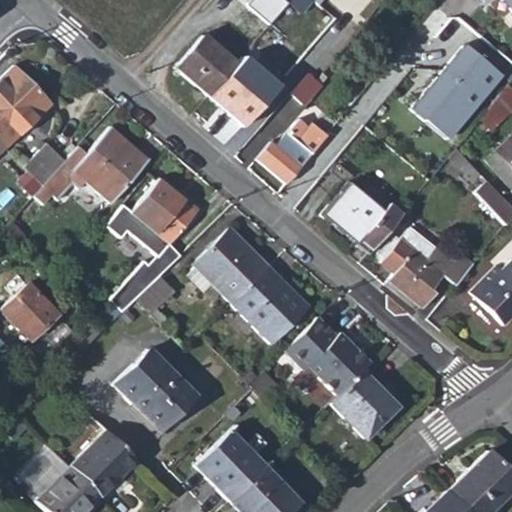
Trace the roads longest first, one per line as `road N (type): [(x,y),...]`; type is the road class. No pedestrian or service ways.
road 1 (residential): [(26,2),(486,401)]
road 2 (residential): [(348,511),(486,401)]
